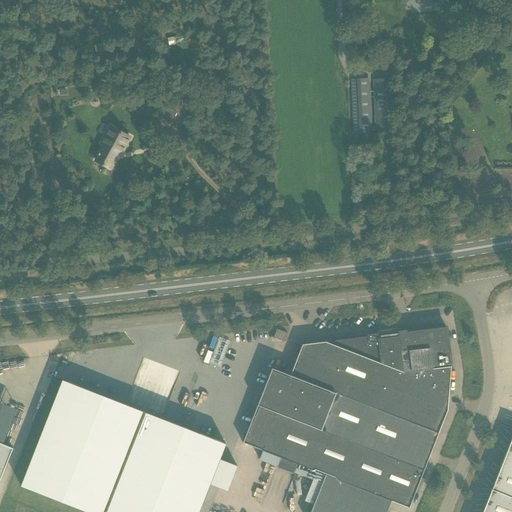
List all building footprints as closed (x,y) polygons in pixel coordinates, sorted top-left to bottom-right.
[(392,78),(372,79),(375,133),(394,132),(392,78)] [(369,79),(351,79),(353,134),(372,133),(369,79)] [(157,109),(152,119),(169,128),(174,118),(157,109)] [(130,137),(113,128),(108,137),(105,135),(101,142),(104,144),(99,153),(99,152),(98,154),(99,154),(95,160),(98,161),(97,162),(101,164),(101,163),(109,168),(118,151),(121,153),(130,137)] [(271,368),(257,405),(275,413),(260,450),(280,458),(276,467),(293,474),(297,464),(325,475),(310,511),(387,511),(391,501),(409,508),(447,410),(451,366),(449,366),(448,353),(449,353),(449,349),(447,349),(446,335),(447,335),(446,327),(438,328),(439,329),(410,333),(410,332),(399,333),(400,336),(396,337),(396,338),(382,340),(382,339),(378,339),(377,334),(367,335),(367,337),(335,341),(333,345),(325,342),(302,345),(290,375),(271,368)] [(283,342),(287,334),(277,329),(273,338),(283,342)] [(198,511),(225,444),(62,380),(21,486),(85,511),(198,511)] [(511,511),(511,434),(482,511),(511,511)] [(0,480),(13,448),(0,442),(0,480)]
